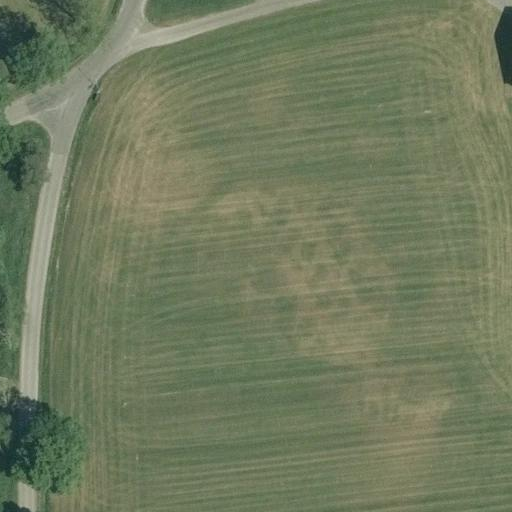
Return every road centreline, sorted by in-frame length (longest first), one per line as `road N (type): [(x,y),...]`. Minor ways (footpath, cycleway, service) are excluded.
road 1 (unclassified): [(30,511),(39,293),(67,134),(84,86)]
road 2 (track): [(121,49),(310,0)]
